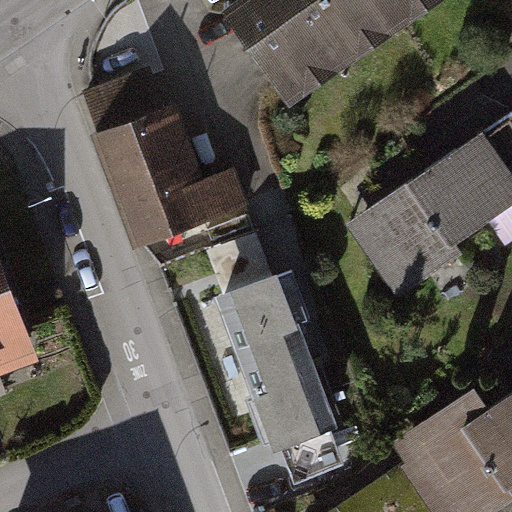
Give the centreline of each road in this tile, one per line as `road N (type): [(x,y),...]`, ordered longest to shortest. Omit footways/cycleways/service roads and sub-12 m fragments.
road 1 (residential): [(3,24),(24,58),(164,428)]
road 2 (residential): [(0,505),(164,428)]
